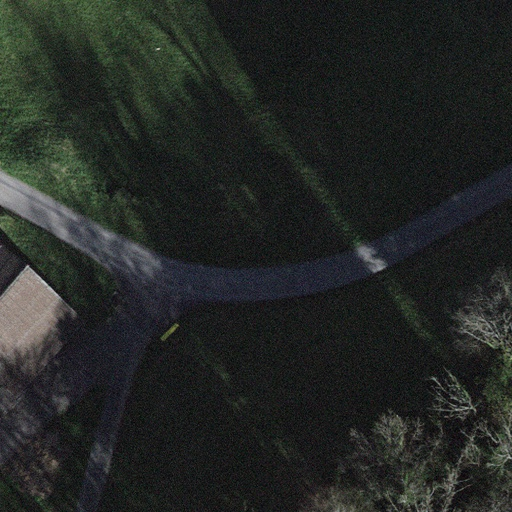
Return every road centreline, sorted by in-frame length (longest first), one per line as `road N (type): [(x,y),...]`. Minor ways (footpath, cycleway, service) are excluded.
road 1 (unclassified): [(0,189),(158,280),(257,286),(389,246),(511,180)]
road 2 (track): [(81,511),(158,280)]
